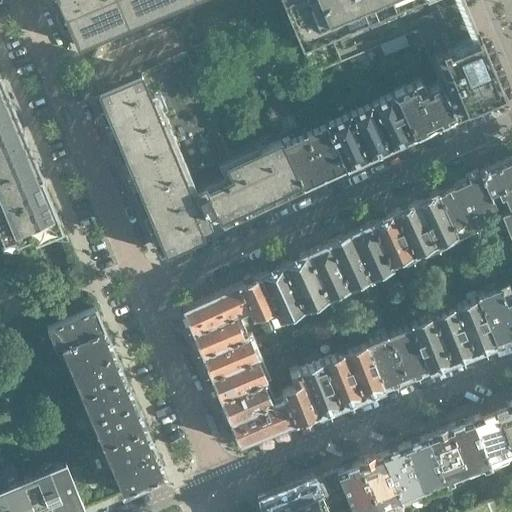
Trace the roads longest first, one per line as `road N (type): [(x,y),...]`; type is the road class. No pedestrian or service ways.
road 1 (residential): [(511,122),(142,293)]
road 2 (residential): [(142,293),(27,0)]
road 3 (residential): [(218,479),(511,369)]
road 4 (residential): [(218,479),(142,293)]
